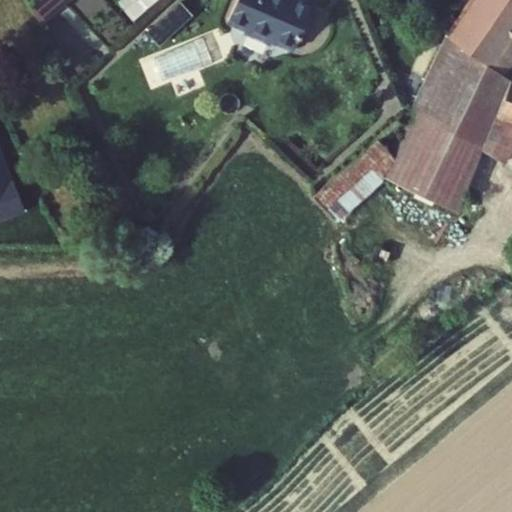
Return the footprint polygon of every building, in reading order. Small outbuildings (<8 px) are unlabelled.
[(42,23),(70,0),(35,0),(28,6),(42,23)] [(128,0),(124,4),(132,13),(146,0),(128,0)] [(308,0),(233,0),(227,15),(243,23),(243,31),(261,41),(267,35),(288,45),(308,0)] [(436,36),(406,106),(455,134),(477,147),(511,160),(511,72),(497,61),(511,39),(511,0),(464,0),(436,36)] [(377,132),(307,193),(326,215),(376,174),(424,134),(448,147),(455,134),(406,106),(389,145),(377,132)] [(448,216),(477,147),(455,134),(448,147),(424,134),(376,174),(372,183),(448,216)] [(0,147),(0,176),(10,173),(0,147)] [(0,176),(0,214),(23,205),(10,173),(0,176)]
